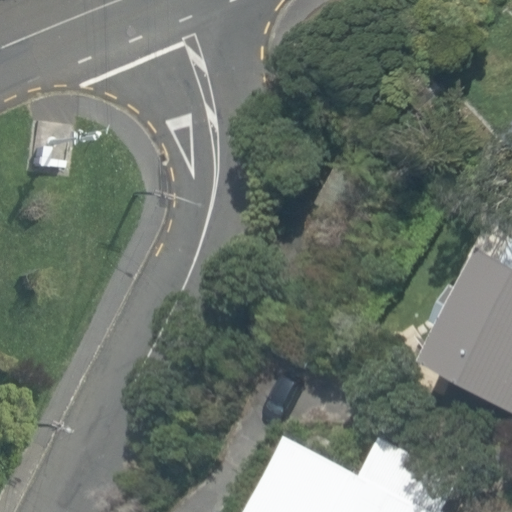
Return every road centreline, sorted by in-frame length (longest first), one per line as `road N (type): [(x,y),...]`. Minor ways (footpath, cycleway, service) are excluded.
road 1 (residential): [(68,511),(190,264),(218,179),(213,110),(161,0)]
road 2 (tertiary): [(117,0),(0,50)]
